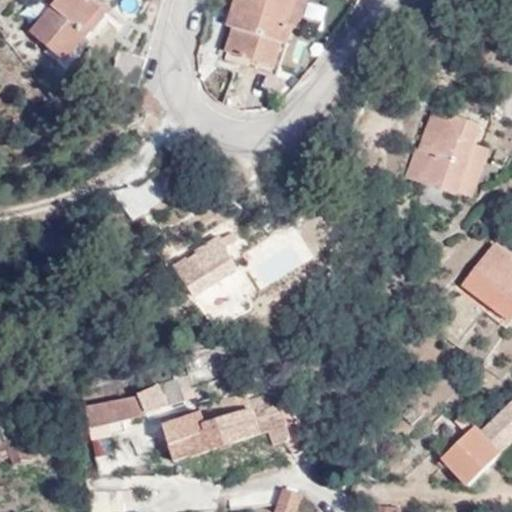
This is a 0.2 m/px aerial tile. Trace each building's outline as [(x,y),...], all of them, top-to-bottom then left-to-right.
[(51,0),(49,2),(28,26),(60,51),(82,27),(88,31),(105,12),(91,0),(51,0)] [(282,19),(287,0),(230,0),(230,3),(238,6),(231,25),(223,49),(271,64),(279,40),(288,42),(294,23),(282,19)] [(301,0),(287,0),(282,19),(294,23),(301,0)] [(238,6),(230,3),(223,21),(231,25),(238,6)] [(111,72),(117,74),(123,63),(129,50),(119,47),(111,72)] [(123,63),(117,74),(135,80),(144,55),(129,50),(123,63)] [(458,195),(473,147),(480,125),(447,113),(446,118),(430,114),(421,139),(433,142),(432,147),(421,145),(414,155),(404,179),(458,195)] [(336,163),(363,183),(375,159),(347,143),(336,163)] [(485,150),(473,147),(458,195),(471,199),(485,150)] [(362,185),(363,183),(336,163),(334,167),(343,174),(362,185)] [(246,260),(225,229),(173,268),(195,299),(216,283),(229,300),(249,285),(237,268),(246,260)] [(488,251),(511,269),(511,259),(511,257),(511,255),(495,242),(488,251)] [(511,322),(511,269),(488,251),(462,284),(511,322)] [(137,396),(82,408),(87,429),(105,425),(185,401),(175,379),(136,394),(137,396)] [(283,416),(264,396),(200,417),(199,412),(162,425),(176,464),(270,434),(274,446),(282,444),(288,435),(283,416)] [(511,399),(497,418),(511,431),(511,399)] [(432,453),(454,425),(439,413),(418,440),(432,453)] [(494,454),(511,434),(511,431),(497,418),(482,436),(469,424),(436,464),(469,490),(498,457),(494,454)] [(87,429),(89,440),(108,438),(105,425),(87,429)] [(28,457),(21,434),(1,441),(7,463),(28,457)] [(297,511),(303,496),(283,489),(274,511),(297,511)]
